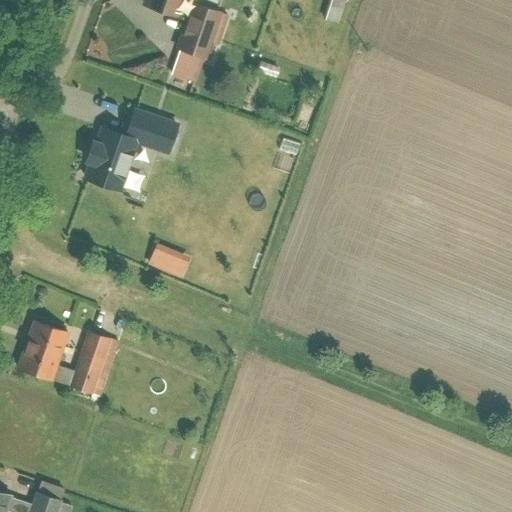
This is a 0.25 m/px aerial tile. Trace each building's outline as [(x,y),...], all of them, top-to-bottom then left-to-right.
[(182,0),(144,0),(179,11),(182,0)] [(221,8),(194,0),(190,0),(176,43),(181,45),(207,53),(221,8)] [(346,0),(329,0),(324,17),(339,22),(346,0)] [(181,45),(173,71),(198,79),(207,53),(181,45)] [(169,143),(176,120),(128,105),(121,128),(138,133),(169,143)] [(120,189),(138,133),(121,128),(101,121),(96,136),(91,135),(83,160),(88,161),(83,177),(120,189)] [(184,278),(192,255),(152,241),(144,263),(184,278)] [(69,327),(34,315),(18,365),(53,376),(58,361),(69,327)] [(119,337),(88,327),(75,366),(71,382),(102,392),(119,337)] [(71,382),(75,366),(58,361),(53,376),(71,382)] [(40,477),(36,489),(61,497),(66,485),(40,477)] [(0,511),(5,511),(13,490),(0,485),(0,511)] [(56,511),(61,497),(36,489),(27,511),(56,511)] [(56,511),(70,511),(74,502),(61,497),(56,511)]
